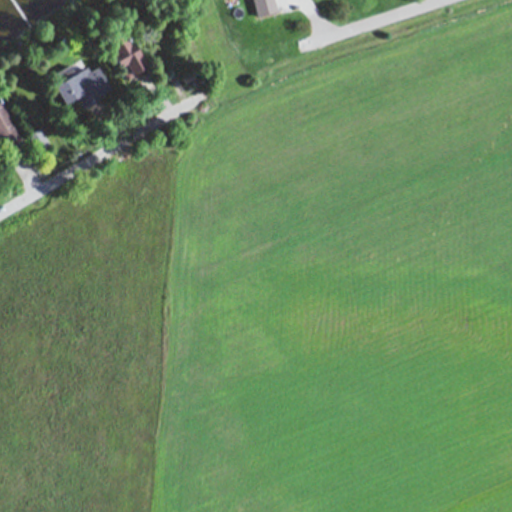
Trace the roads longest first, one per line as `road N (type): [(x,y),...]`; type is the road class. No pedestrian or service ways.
road 1 (residential): [(0,211),(200,95)]
road 2 (residential): [(310,38),(429,0)]
